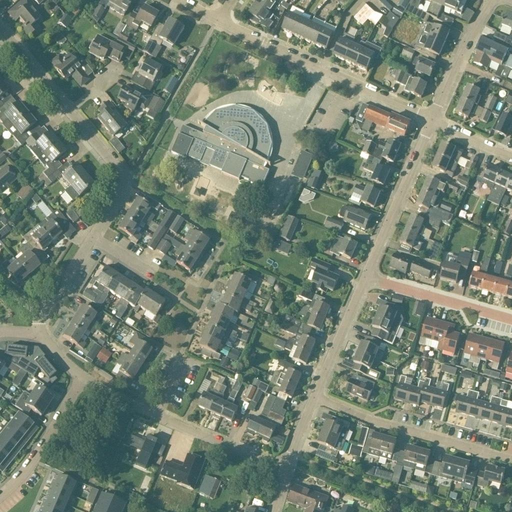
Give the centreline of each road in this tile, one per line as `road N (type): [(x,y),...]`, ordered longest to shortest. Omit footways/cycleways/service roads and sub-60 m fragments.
road 1 (residential): [(432,120),(215,22)]
road 2 (residential): [(511,460),(314,396)]
road 3 (residential): [(364,278),(432,120)]
road 4 (residential): [(511,320),(364,278)]
road 5 (residential): [(93,237),(123,178),(71,111)]
road 6 (residential): [(0,493),(82,375)]
road 7 (residential): [(286,469),(158,417)]
road 8 (residential): [(432,120),(491,0)]
road 9 (residential): [(314,396),(364,278)]
